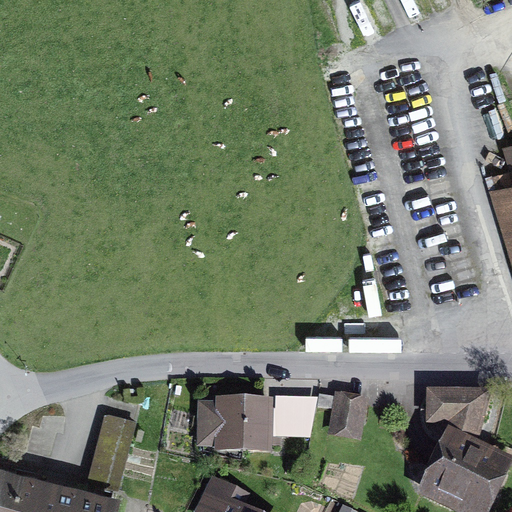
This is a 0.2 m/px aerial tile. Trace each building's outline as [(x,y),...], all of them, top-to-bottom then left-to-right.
[(511,147),(508,149),(511,162),(511,170),(496,175),(511,227),(511,147)] [(326,328),(326,343),(401,341),(401,328),(377,329),(377,312),(340,313),(340,328),(326,328)] [(430,395),(429,422),(452,423),(445,444),(470,456),(488,397),(430,395)] [(335,410),(337,399),(319,396),(317,408),(335,410)] [(282,454),(283,399),(210,397),(210,406),(197,405),(196,443),(208,444),(208,452),(282,454)] [(335,410),(332,433),(361,438),(366,403),(337,399),(335,410)] [(133,421),(101,413),(86,476),(118,484),(133,421)] [(445,444),(418,495),(451,511),(486,511),(505,474),(470,456),(445,444)] [(0,466),(0,511),(112,511),(117,498),(0,466)] [(247,511),(241,509),(248,496),(211,478),(194,511),(247,511)]
